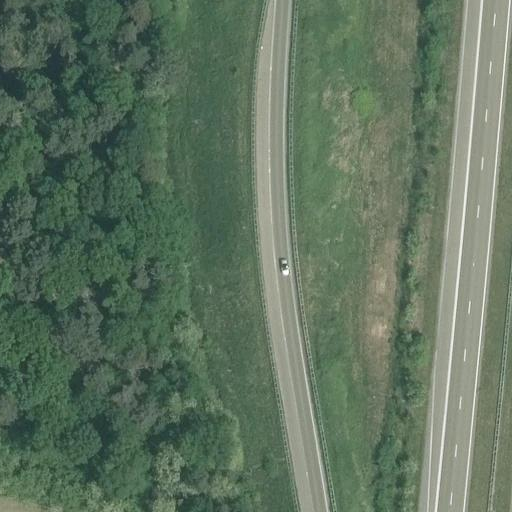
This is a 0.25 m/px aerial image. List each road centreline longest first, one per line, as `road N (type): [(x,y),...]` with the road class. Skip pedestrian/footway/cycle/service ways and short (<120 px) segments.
road 1 (trunk): [(495,0),(448,511)]
road 2 (trunk): [(282,0),(278,209),(313,511)]
